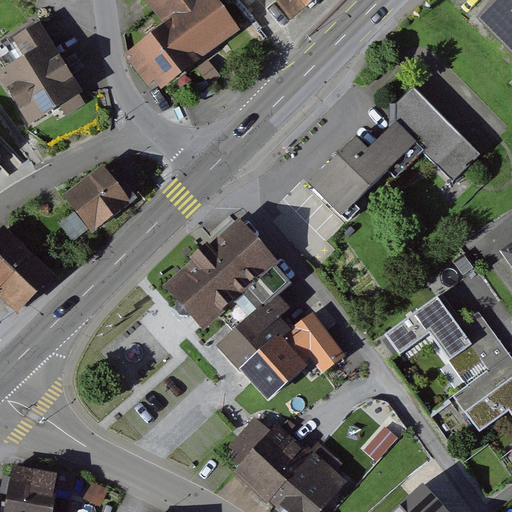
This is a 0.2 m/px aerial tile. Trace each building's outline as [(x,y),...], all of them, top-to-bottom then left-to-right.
[(126,54),(153,91),(232,33),(207,0),(142,0),(163,28),(126,54)] [(259,0),(280,24),(308,0),(259,0)] [(511,0),(493,0),(467,25),(511,70),(511,0)] [(78,104),(34,30),(5,47),(12,60),(0,67),(0,86),(28,134),(78,104)] [(453,186),(480,160),(412,91),(385,118),(390,123),(412,145),(453,186)] [(301,182),(337,218),(412,145),(390,123),(362,151),(348,136),(323,161),(315,169),(301,182)] [(56,210),(81,238),(123,201),(98,172),(56,210)] [(172,290),(183,302),(180,304),(180,311),(182,314),(185,317),(192,317),(194,315),(208,330),(284,263),(248,222),(238,230),(221,246),(172,290)] [(0,237),(0,295),(15,311),(51,275),(9,229),(0,237)] [(511,250),(502,257),(511,270),(511,250)] [(465,351),(431,303),(383,337),(397,357),(424,338),(444,366),(465,351)] [(267,307),(223,347),(247,374),(292,334),(267,307)] [(511,377),(456,417),(474,442),(507,419),(511,426),(511,377)] [(280,424),(239,472),(275,502),(316,455),(280,424)] [(275,502),(286,511),(324,511),(351,481),(318,453),(316,455),(275,502)] [(14,469),(8,503),(57,511),(63,478),(14,469)] [(370,511),(435,511),(441,507),(412,475),(370,511)] [(8,503),(6,511),(57,511),(8,503)]
